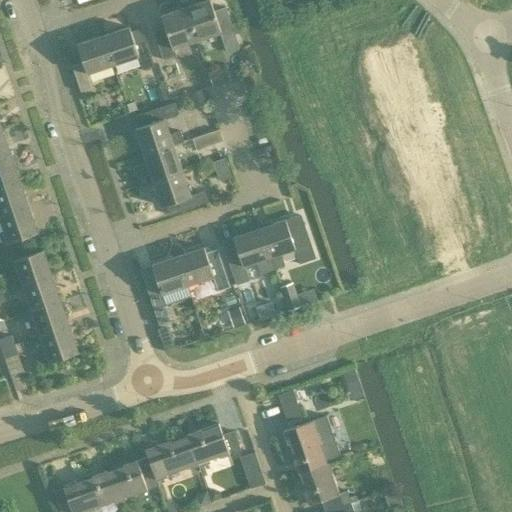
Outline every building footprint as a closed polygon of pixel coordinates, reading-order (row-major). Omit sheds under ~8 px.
[(209,0),(186,8),(197,40),(220,32),(226,51),(239,47),(235,35),(225,7),(214,11),(210,0),(209,0)] [(173,48),(197,40),(186,8),(162,16),(166,27),(153,32),(162,59),(176,55),(173,48)] [(103,36),(112,64),(138,56),(143,70),(154,66),(142,28),(131,32),(130,27),(103,36)] [(87,73),(112,64),(103,36),(77,44),(82,61),(72,64),(81,91),(92,88),(87,73)] [(168,99),(168,98),(163,87),(156,90),(155,90),(160,102),(168,99)] [(187,95),(192,110),(208,104),(203,90),(187,95)] [(144,154),(173,145),(183,141),(180,131),(170,135),(165,119),(179,115),(175,103),(148,111),(134,116),(138,128),(136,129),(144,154)] [(196,149),(223,141),(219,129),(193,138),(196,149)] [(0,131),(0,159),(11,156),(3,130),(0,131)] [(153,180),(182,170),(173,145),(144,154),(153,180)] [(0,159),(0,187),(20,181),(11,156),(0,159)] [(190,196),(182,170),(153,180),(161,206),(167,205),(170,215),(182,211),(209,202),(205,191),(190,196)] [(0,187),(0,216),(28,206),(20,181),(0,187)] [(28,206),(0,216),(0,218),(8,242),(37,232),(28,206)] [(286,219),(259,228),(269,257),(273,268),(284,264),(280,253),(295,248),(300,263),(311,259),(304,239),(308,237),(301,215),(286,220),(286,219)] [(236,242),(224,246),(228,257),(237,284),(248,280),(244,265),(258,261),(261,271),(273,268),(269,257),(259,228),(234,237),(236,242)] [(178,256),(188,285),(214,276),(218,290),(229,287),(220,260),(217,249),(206,252),(204,247),(178,256)] [(14,259),(23,285),(52,275),(43,249),(14,259)] [(162,293),(188,285),(178,256),(153,264),(158,281),(146,285),(155,311),(159,324),(171,320),(162,293)] [(23,285),(31,311),(61,301),(52,275),(23,285)] [(279,287),(287,309),(288,311),(301,307),(300,304),(296,294),(292,282),(279,287)] [(31,311),(40,336),(69,326),(61,301),(31,311)] [(239,307),(238,307),(229,310),(227,311),(233,327),(245,323),(239,307)] [(69,326),(40,336),(49,362),(78,352),(69,326)] [(0,344),(2,349),(15,344),(12,335),(0,338),(0,344)] [(19,354),(15,344),(2,349),(5,359),(19,354)] [(356,369),(345,373),(349,384),(360,380),(356,369)] [(278,395),(287,422),(299,418),(296,409),(299,408),(293,389),(278,395)] [(327,416),(284,431),(299,473),(329,462),(342,458),(327,416)] [(203,429),(188,434),(199,464),(241,449),(236,434),(224,438),(219,424),(203,429)] [(168,441),(146,449),(149,456),(157,479),(199,464),(188,434),(169,441),(168,441)] [(120,467),(106,471),(117,501),(159,486),(157,479),(149,456),(137,460),(135,461),(119,466),(120,467)] [(329,462),(299,473),(309,504),(321,501),(324,511),(343,504),(351,502),(350,501),(349,497),(347,491),(340,493),(329,462)] [(76,481),(63,485),(64,487),(69,504),(72,511),(86,511),(95,508),(94,507),(115,499),(106,471),(92,475),(93,477),(76,483),(76,481)] [(215,489),(208,492),(212,501),(222,497),(220,492),(215,489)] [(343,504),(324,511),(361,511),(358,500),(352,502),(351,502),(343,504)]
